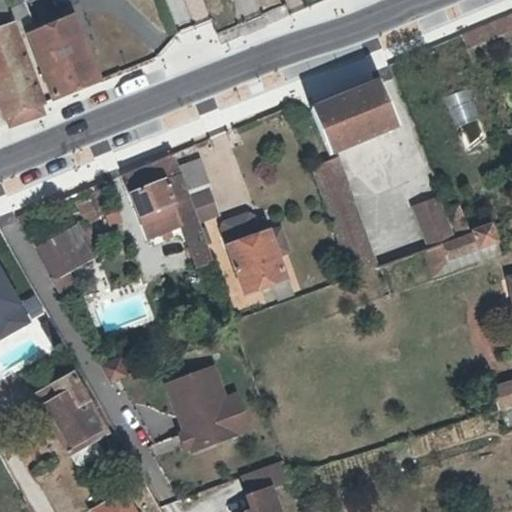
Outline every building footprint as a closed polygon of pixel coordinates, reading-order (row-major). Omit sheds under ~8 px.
[(0,29),(14,25),(8,8),(0,10),(0,29)] [(511,13),(460,35),(466,48),(511,28),(511,13)] [(72,39),(83,35),(77,20),(66,23),(72,39)] [(43,49),(72,39),(66,23),(38,34),(43,49)] [(43,102),(14,25),(0,29),(0,102),(5,117),(8,115),(40,103),(43,102)] [(43,49),(37,51),(54,98),(101,80),(83,35),(72,39),(43,49)] [(333,149),(400,122),(382,78),(315,105),(333,149)] [(8,115),(12,125),(44,113),(40,103),(8,115)] [(183,149),(173,153),(176,162),(186,158),(183,149)] [(140,217),(157,211),(176,205),(181,218),(186,233),(201,228),(198,222),(189,197),(178,167),(176,162),(173,153),(123,174),(140,217)] [(350,276),(378,267),(338,157),(310,167),(350,276)] [(189,197),(212,188),(201,158),(178,167),(189,197)] [(222,213),(212,188),(189,197),(198,222),(222,213)] [(92,193),(74,200),(84,225),(92,222),(102,218),(92,193)] [(440,197),(415,206),(430,248),(434,246),(444,243),(455,239),(444,209),(440,197)] [(459,204),(447,208),(459,238),(471,233),(459,204)] [(176,205),(157,211),(163,225),(181,218),(176,205)] [(226,220),(224,226),(231,245),(247,292),(263,286),(267,297),(274,295),(275,298),(292,292),(277,251),(288,247),(281,227),(271,231),(267,219),(258,222),(255,216),(250,213),(226,220)] [(33,228),(27,214),(16,219),(24,232),(33,228)] [(53,276),(95,254),(78,224),(37,247),(53,276)] [(498,244),(492,226),(471,233),(459,238),(455,239),(434,246),(430,248),(423,251),(430,268),(450,260),(487,247),(498,244)] [(201,228),(186,233),(195,255),(199,268),(213,262),(201,228)] [(0,264),(0,338),(32,321),(0,264)] [(49,281),(56,295),(75,286),(67,272),(49,281)] [(506,291),(509,291),(511,302),(511,274),(503,276),(506,291)] [(474,367),(493,365),(487,300),(468,302),(474,367)] [(118,379),(124,376),(131,374),(121,355),(106,363),(116,379),(118,379)] [(192,449),(237,432),(225,399),(213,366),(168,382),(185,430),(190,444),(192,449)] [(74,374),(35,396),(65,450),(67,449),(73,460),(81,461),(101,449),(93,435),(105,428),(99,418),(89,401),(74,374)] [(502,410),(511,406),(511,384),(495,389),(502,410)] [(237,395),(225,399),(237,432),(248,428),(237,395)] [(511,406),(502,410),(508,431),(511,429),(511,406)] [(185,445),(190,444),(185,430),(181,432),(185,445)] [(289,479),(281,459),(262,466),(270,486),(289,479)] [(270,486),(262,466),(239,475),(247,495),(270,486)] [(279,511),(270,486),(247,495),(252,509),(245,511),(279,511)] [(99,511),(135,511),(126,496),(99,511)]
